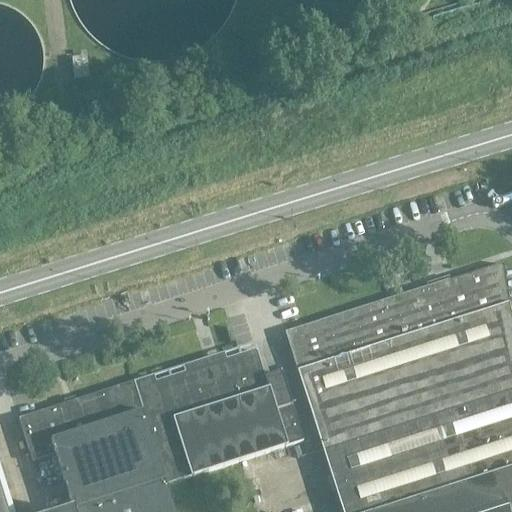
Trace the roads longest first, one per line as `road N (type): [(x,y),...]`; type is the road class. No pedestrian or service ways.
road 1 (unclassified): [(506,218),(473,214),(0,369)]
road 2 (tertiary): [(9,291),(511,136)]
